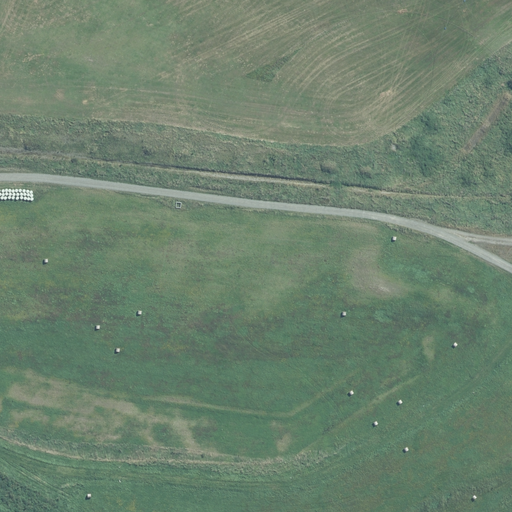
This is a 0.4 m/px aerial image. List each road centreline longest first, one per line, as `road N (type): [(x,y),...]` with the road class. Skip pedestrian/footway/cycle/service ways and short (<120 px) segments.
road 1 (track): [(0,176),(404,220),(511,270)]
road 2 (track): [(453,198),(198,149),(0,150)]
road 3 (track): [(401,188),(457,160),(511,94)]
